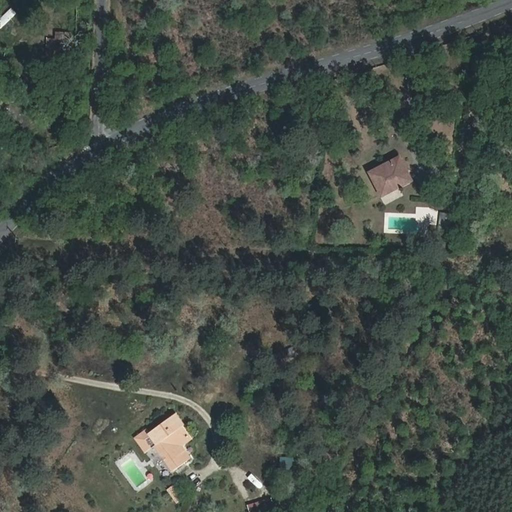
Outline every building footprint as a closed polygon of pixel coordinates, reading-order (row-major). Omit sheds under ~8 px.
[(26,39),(33,39),(34,29),(26,29),(26,39)] [(56,31),(55,37),(48,37),(46,57),(65,59),(67,32),(56,31)] [(373,183),(383,204),(417,189),(409,168),(373,183)] [(437,212),(435,224),(431,223),(430,235),(450,237),(452,213),(437,212)] [(290,358),(297,354),(292,346),(286,350),(290,358)] [(162,419),(146,431),(158,447),(176,471),(192,460),(183,448),(196,437),(176,414),(164,422),(162,419)] [(158,447),(146,431),(138,439),(150,455),(158,447)] [(295,457),(280,457),(280,471),(295,472),(295,457)] [(167,489),(177,504),(186,499),(176,483),(167,489)] [(274,496),(250,504),(252,511),(267,511),(278,508),(274,496)]
